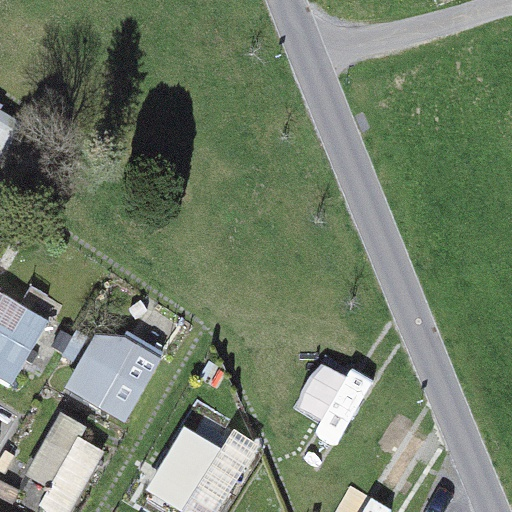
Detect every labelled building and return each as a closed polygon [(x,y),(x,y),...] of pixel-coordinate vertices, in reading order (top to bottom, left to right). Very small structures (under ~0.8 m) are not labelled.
[(0,102),(0,175),(29,117),(0,102)] [(51,331),(0,301),(0,375),(20,387),(51,331)] [(104,322),(67,395),(124,424),(161,350),(104,322)] [(318,358),(287,414),(342,445),(374,389),(318,358)] [(188,423),(152,496),(182,511),(215,511),(246,452),(188,423)] [(51,424),(14,498),(42,511),(78,511),(108,453),(51,424)] [(341,478),(321,511),(394,511),(396,509),(341,478)]
